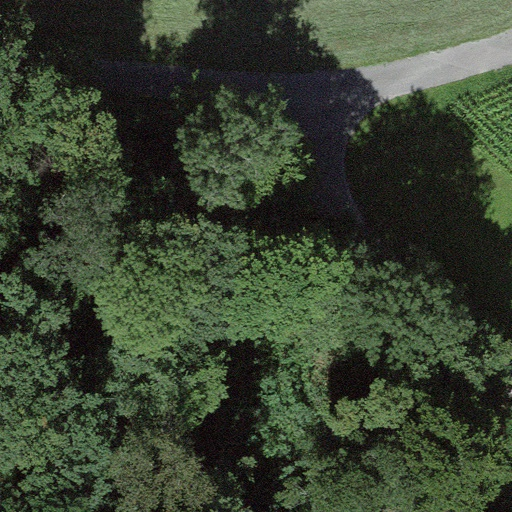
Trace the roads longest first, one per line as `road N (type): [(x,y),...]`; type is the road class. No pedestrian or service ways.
road 1 (track): [(0,71),(255,93),(464,66),(511,46)]
road 2 (track): [(511,367),(324,185),(255,93)]
